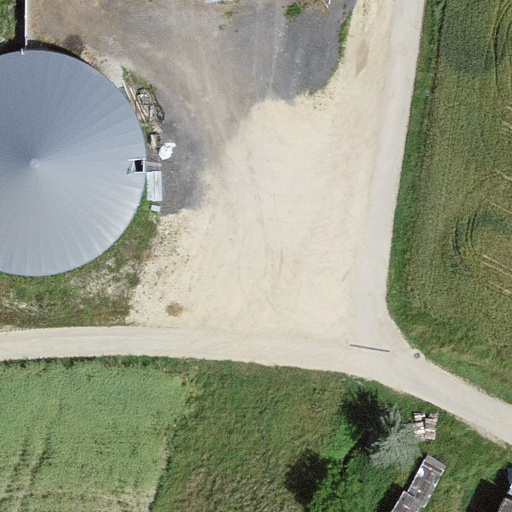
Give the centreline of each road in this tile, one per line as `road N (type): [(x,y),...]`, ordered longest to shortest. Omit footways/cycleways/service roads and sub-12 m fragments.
road 1 (track): [(511,436),(362,356),(58,340),(0,351)]
road 2 (track): [(362,356),(408,0)]
